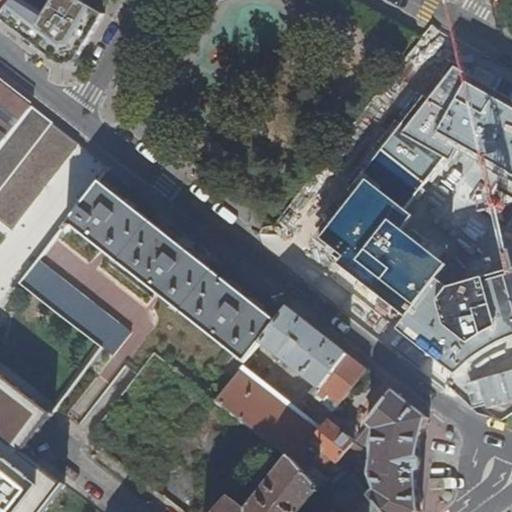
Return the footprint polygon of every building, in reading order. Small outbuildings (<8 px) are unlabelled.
[(0,0),(0,16),(1,17),(13,0),(0,0)] [(35,0),(13,0),(1,17),(57,61),(79,57),(106,14),(101,11),(82,0),(48,0),(45,6),(35,0)] [(82,0),(101,11),(107,0),(82,0)] [(198,0),(214,9),(219,0),(198,0)] [(511,86),(423,36),(276,226),(462,372),(467,367),(484,354),(500,345),(494,332),(401,258),(457,187),(473,166),(511,188),(511,86)] [(0,148),(33,106),(0,80),(0,148)] [(221,365),(237,378),(242,372),(265,342),(281,321),(102,182),(61,234),(65,237),(69,232),(70,233),(75,228),(232,351),(221,365)] [(135,331),(41,259),(23,283),(106,347),(106,346),(117,354),(135,331)] [(345,350),(291,308),(281,321),(265,342),(318,384),(312,392),(335,412),(369,369),(345,350)] [(319,433),(242,372),(237,378),(220,401),(294,458),(295,459),(319,433)] [(0,511),(56,511),(74,490),(24,452),(53,414),(0,374),(0,511)] [(368,404),(379,413),(396,391),(386,382),(368,404)] [(379,489),(372,495),(385,511),(421,511),(420,509),(419,504),(418,498),(416,491),(416,489),(416,466),(419,451),(422,437),(431,418),(396,391),(379,413),(370,424),(378,431),(374,444),(376,455),(373,474),(373,476),(379,489)] [(328,451),(341,462),(343,459),(357,442),(347,434),(352,428),(347,424),(342,430),(329,419),(319,433),(295,459),(310,474),(328,451)] [(361,445),(357,442),(343,459),(347,465),(351,460),(349,459),(361,445)] [(250,511),(233,498),(220,511),(302,511),(319,492),(321,493),(323,490),(321,487),(310,474),(295,459),(294,458),(250,511)] [(355,474),(330,499),(338,511),(385,511),(372,495),(370,494),(355,474)] [(426,510),(422,488),(416,489),(416,491),(418,498),(419,504),(420,509),(421,511),(426,510)]
